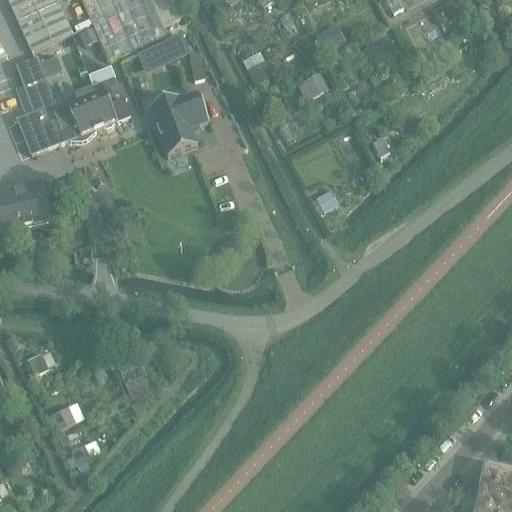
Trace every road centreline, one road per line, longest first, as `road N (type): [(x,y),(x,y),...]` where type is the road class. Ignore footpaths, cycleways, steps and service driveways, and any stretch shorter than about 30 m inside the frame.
road 1 (unclassified): [(0,284),(251,329),(307,311),(511,154)]
road 2 (unclassified): [(413,511),(511,404)]
